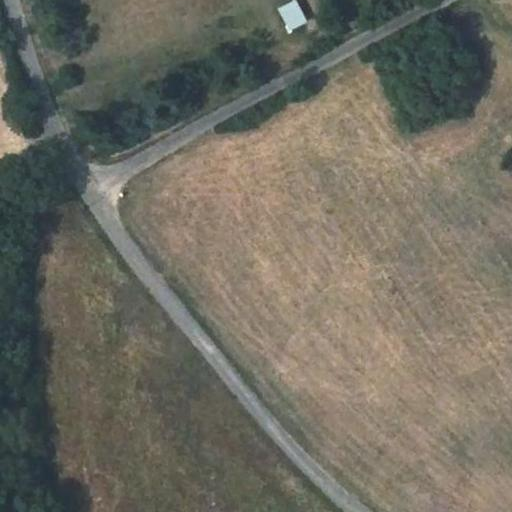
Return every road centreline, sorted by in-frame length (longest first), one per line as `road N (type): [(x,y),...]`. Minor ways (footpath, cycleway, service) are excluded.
road 1 (unclassified): [(16,0),(53,127),(153,279),(345,511)]
road 2 (track): [(102,199),(232,108),(427,0)]
